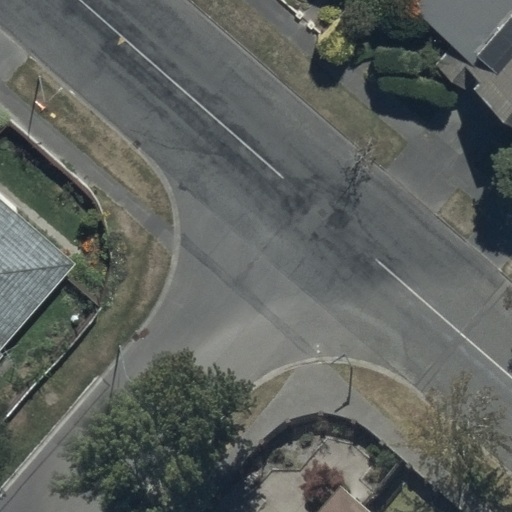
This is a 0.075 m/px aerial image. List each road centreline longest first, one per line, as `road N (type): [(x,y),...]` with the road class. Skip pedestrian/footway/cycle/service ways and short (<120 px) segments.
road 1 (residential): [(307,223),(56,511)]
road 2 (tertiary): [(60,0),(307,223)]
road 3 (tertiary): [(307,223),(511,395)]
